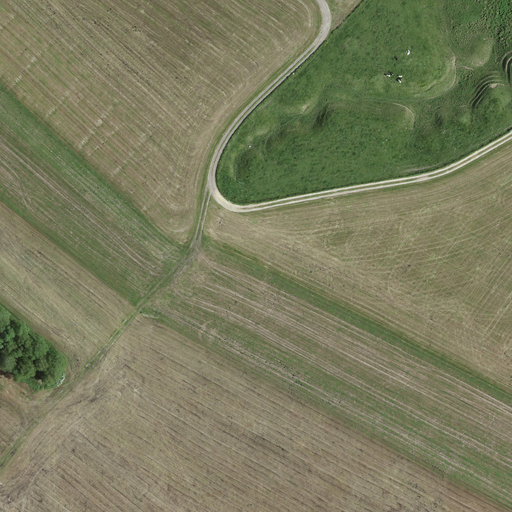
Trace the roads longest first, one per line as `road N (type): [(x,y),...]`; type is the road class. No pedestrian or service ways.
road 1 (track): [(319,0),(327,21),(321,38),(240,115),(217,151),(211,183),(223,203),(255,207),(419,178),(511,134)]
road 2 (track): [(0,462),(185,260),(211,183)]
